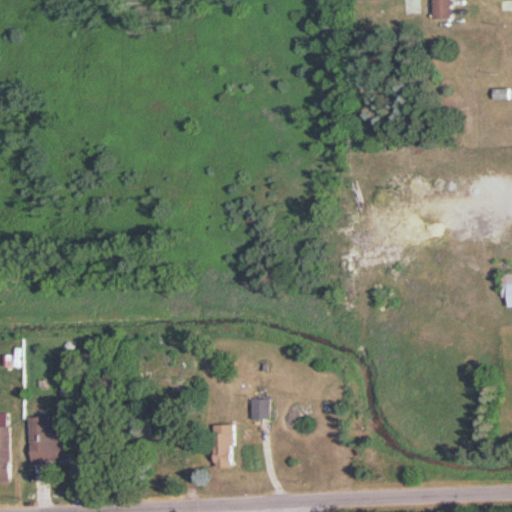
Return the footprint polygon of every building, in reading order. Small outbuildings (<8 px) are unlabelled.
[(436,0),(436,18),(453,18),(452,0),(436,0)] [(406,12),(418,12),(418,3),(411,3),(411,1),(406,1),(406,12)] [(254,419),(273,419),(273,398),(254,398),(254,419)] [(33,416),(34,462),(71,461),(70,425),(54,425),(54,415),(33,416)] [(236,467),(236,425),(218,425),(218,467),(236,467)] [(0,426),(0,481),(13,482),(13,426),(0,426)] [(158,447),(158,477),(177,477),(177,460),(193,460),(193,447),(158,447)]
